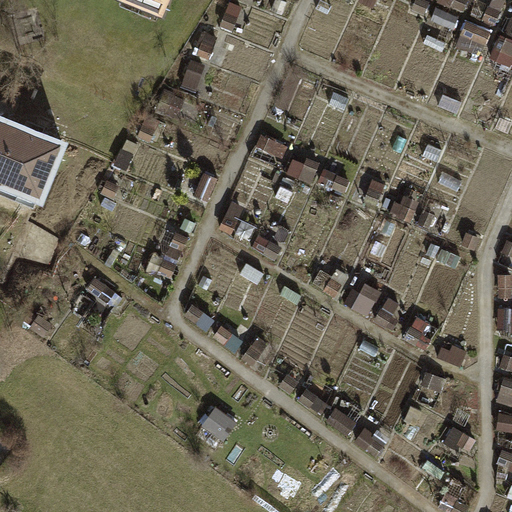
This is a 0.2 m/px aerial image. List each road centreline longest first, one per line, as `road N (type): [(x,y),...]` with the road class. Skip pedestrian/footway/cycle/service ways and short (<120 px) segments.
road 1 (track): [(78,251),(430,511)]
road 2 (track): [(309,0),(169,320)]
road 3 (track): [(511,198),(485,256),(487,500),(480,511)]
road 4 (track): [(287,51),(511,152)]
